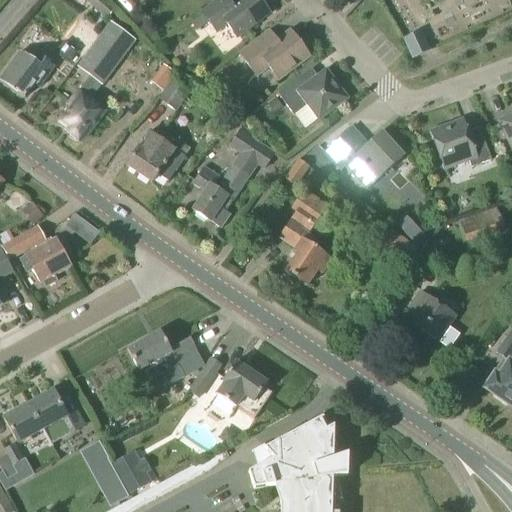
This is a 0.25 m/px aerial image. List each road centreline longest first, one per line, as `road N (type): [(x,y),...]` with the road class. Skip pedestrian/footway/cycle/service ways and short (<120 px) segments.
road 1 (secondary): [(511,491),(181,261)]
road 2 (residential): [(511,71),(417,105),(400,102),(308,0)]
road 3 (secondary): [(181,261),(0,126)]
road 4 (residential): [(0,365),(181,261)]
